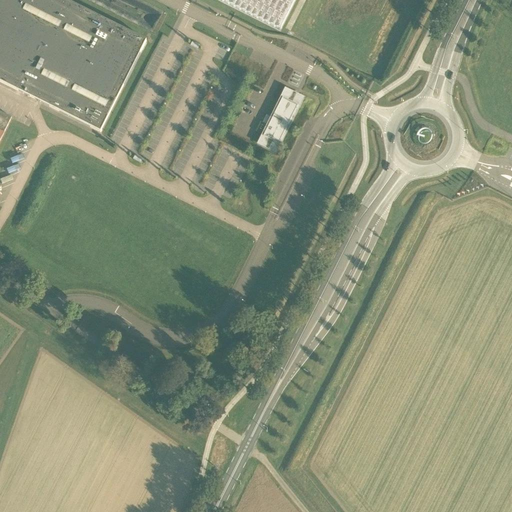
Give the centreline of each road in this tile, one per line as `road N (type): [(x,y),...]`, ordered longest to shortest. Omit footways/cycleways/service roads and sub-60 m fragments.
road 1 (unclassified): [(392,123),(353,106),(326,122),(228,310),(210,326),(160,336),(105,305),(79,300),(49,308)]
road 2 (primary): [(397,159),(353,223),(269,401)]
road 3 (primary): [(269,401),(367,231),(413,169)]
road 4 (unclassified): [(243,447),(49,308)]
road 5 (unknown): [(0,89),(63,135),(120,157)]
